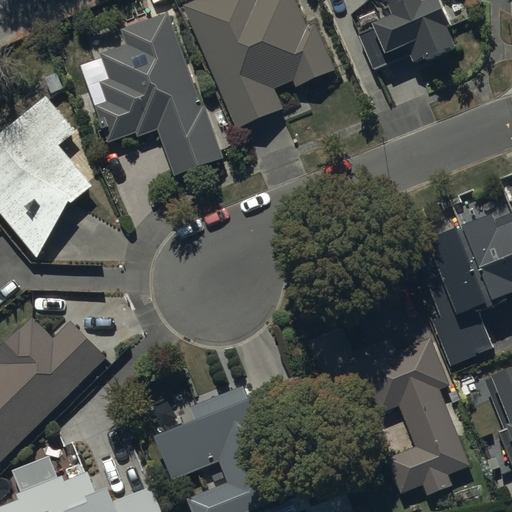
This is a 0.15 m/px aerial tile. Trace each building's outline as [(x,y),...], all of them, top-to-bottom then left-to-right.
[(259,0),(216,0),(186,14),(240,137),(285,117),(275,95),(295,86),(298,95),(337,78),(317,32),(309,35),(293,0),(270,0),(261,4),(259,0)] [(374,26),(360,32),(375,68),(411,52),(416,63),(423,60),(426,67),(457,54),(448,32),(453,30),(439,0),(435,0),(424,5),(421,0),(414,0),(391,10),(395,20),(375,28),(374,26)] [(140,144),(160,137),(177,184),(226,166),(207,112),(205,113),(176,36),(104,62),(112,86),(102,90),(109,110),(98,114),(111,150),(138,140),(140,144)] [(0,218),(40,266),(74,215),(96,196),(62,155),(79,140),(49,105),(1,146),(0,144),(0,218)] [(511,213),(428,248),(435,265),(419,271),(439,320),(433,323),(450,366),(490,350),(476,317),(511,302),(511,213)] [(0,471),(1,473),(108,364),(70,327),(55,343),(34,323),(0,358),(0,370),(1,372),(0,373),(0,471)] [(433,344),(397,359),(391,343),(358,357),(344,323),(305,340),(335,412),(371,397),(381,422),(400,414),(416,454),(386,466),(401,502),(423,493),(428,503),(453,493),(449,482),(472,473),(440,396),(452,391),(433,344)] [(511,370),(495,378),(511,417),(511,423),(507,426),(511,438),(511,370)] [(197,426),(157,443),(174,484),(207,470),(211,480),(224,475),(228,486),(188,503),(191,511),(284,511),(290,510),(260,436),(307,417),(294,383),(248,402),(244,390),(191,411),(197,426)] [(22,508),(10,511),(160,511),(153,495),(116,510),(114,506),(103,510),(91,480),(85,482),(79,468),(67,472),(72,486),(66,489),(65,485),(20,503),(22,508)]
